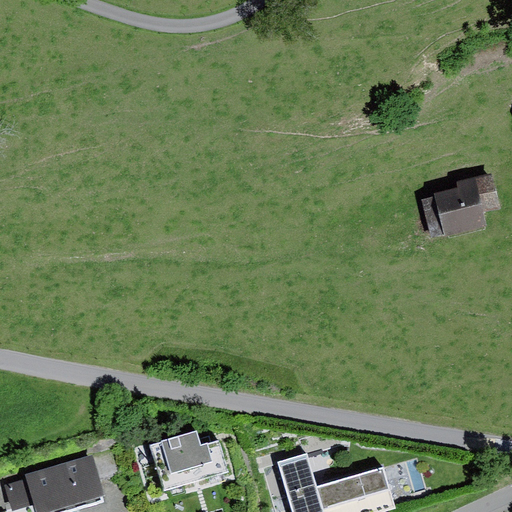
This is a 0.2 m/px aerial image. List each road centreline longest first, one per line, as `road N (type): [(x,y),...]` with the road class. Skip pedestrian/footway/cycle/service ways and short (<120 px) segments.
road 1 (residential): [(0,360),(511,453)]
road 2 (residential): [(269,0),(211,27),(151,27),(65,0)]
